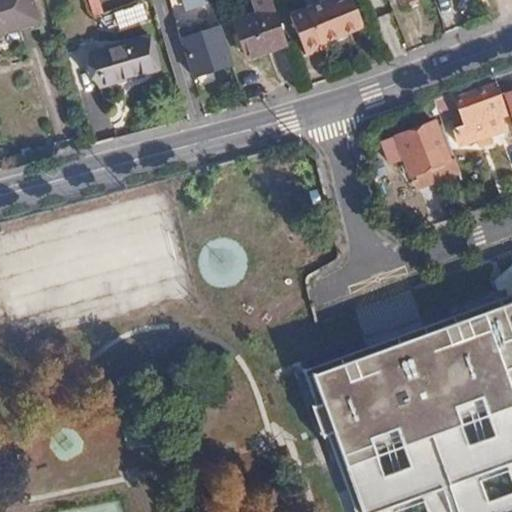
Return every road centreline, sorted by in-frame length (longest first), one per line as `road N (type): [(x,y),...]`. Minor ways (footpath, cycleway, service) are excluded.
road 1 (secondary): [(0,193),(325,107)]
road 2 (residential): [(325,107),(368,245),(380,260),(398,264),(511,223)]
road 3 (secondary): [(325,107),(511,39)]
